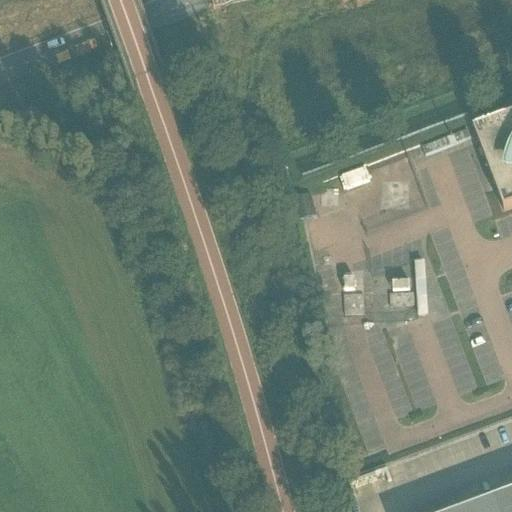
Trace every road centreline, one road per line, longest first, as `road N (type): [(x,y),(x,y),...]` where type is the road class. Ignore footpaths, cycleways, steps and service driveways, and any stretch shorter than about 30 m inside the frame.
road 1 (unclassified): [(282,511),(214,273),(118,0)]
road 2 (trunk): [(0,74),(199,0)]
